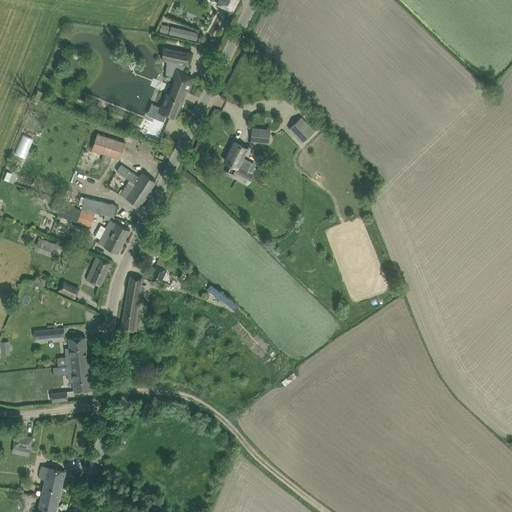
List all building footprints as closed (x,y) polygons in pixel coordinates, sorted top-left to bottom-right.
[(220,0),(218,4),(232,12),(238,0),(220,0)] [(169,33),(197,40),(199,32),(171,25),(169,33)] [(166,95),(161,108),(168,110),(166,115),(176,119),(183,100),(187,91),(189,91),(190,89),(191,86),(191,83),(192,80),(192,77),(182,72),(186,65),(189,65),(192,53),(168,48),(168,50),(167,61),(166,74),(176,78),(169,96),(166,95)] [(38,90),(36,96),(42,99),(45,93),(38,90)] [(302,117),(291,128),(304,141),(315,131),(302,117)] [(253,129),(251,141),(263,142),(264,134),(270,135),(270,130),(253,129)] [(97,134),(92,150),(104,154),(112,156),(120,159),(125,143),(97,134)] [(25,158),(34,140),(23,135),(15,154),(25,158)] [(234,142),(225,161),(233,165),(230,172),(234,174),(234,176),(233,176),(238,179),(246,183),(251,173),(248,172),(252,164),(243,159),(248,149),(234,142)] [(104,154),(101,161),(110,164),(112,156),(104,154)] [(122,164),(117,170),(130,180),(128,182),(148,195),(156,181),(140,171),(138,175),(122,164)] [(126,185),(120,194),(140,207),(148,195),(130,183),(128,182),(126,185)] [(116,205),(84,197),(80,209),(95,215),(96,213),(114,217),(116,205)] [(91,226),(95,215),(80,209),(62,203),(61,206),(58,215),(91,226)] [(101,226),(95,237),(101,239),(99,242),(99,243),(104,245),(104,246),(118,253),(130,230),(121,225),(116,223),(110,220),(106,229),(101,226)] [(60,224),(56,233),(65,237),(69,227),(60,224)] [(59,259),(63,246),(38,237),(34,250),(59,259)] [(83,247),(85,240),(78,238),(76,244),(83,247)] [(101,286),(111,263),(98,257),(88,280),(101,286)] [(159,285),(167,268),(157,264),(149,280),(159,285)] [(44,286),(47,280),(37,276),(34,281),(44,286)] [(135,332),(142,287),(143,278),(130,276),(121,329),(131,331),(135,332)] [(63,281),(59,291),(66,294),(71,285),(63,281)] [(209,290),(233,308),(236,304),(213,286),(209,290)] [(34,339),(65,336),(64,328),(33,331),(34,339)] [(71,356),(67,357),(68,365),(88,363),(86,337),(69,338),(70,348),(71,356)] [(2,354),(10,354),(10,341),(1,342),(2,354)] [(68,365),(53,367),(54,375),(69,374),(72,374),(73,382),(74,391),(91,389),(88,363),(68,365)] [(52,401),(68,400),(67,391),(52,393),(52,401)] [(16,433),(13,446),(31,450),(34,437),(16,433)] [(58,501),(65,471),(42,466),(39,478),(45,479),(41,497),(58,501)] [(55,511),(58,501),(41,497),(37,511),(33,511),(32,511),(55,511)]
